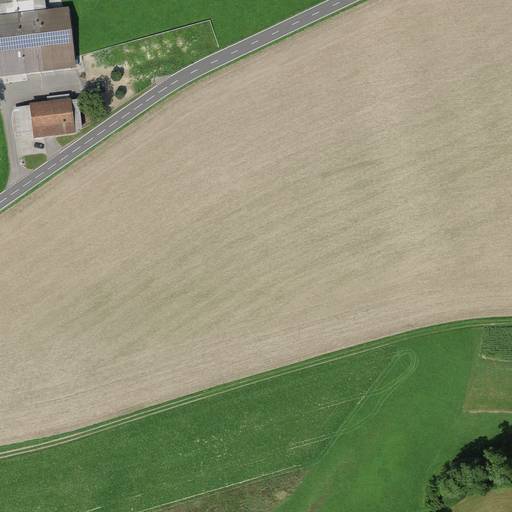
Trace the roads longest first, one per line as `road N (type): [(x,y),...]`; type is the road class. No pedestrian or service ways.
road 1 (track): [(0,456),(273,373),(511,333)]
road 2 (tertiary): [(0,203),(163,91),(349,0)]
